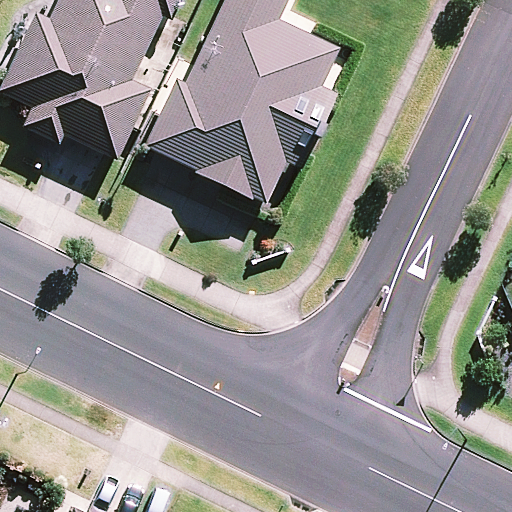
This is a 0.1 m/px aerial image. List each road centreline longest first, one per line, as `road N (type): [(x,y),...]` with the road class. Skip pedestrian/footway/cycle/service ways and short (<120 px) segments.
road 1 (residential): [(511,16),(320,447)]
road 2 (tertiary): [(320,447),(0,286)]
road 3 (tertiary): [(459,511),(320,447)]
